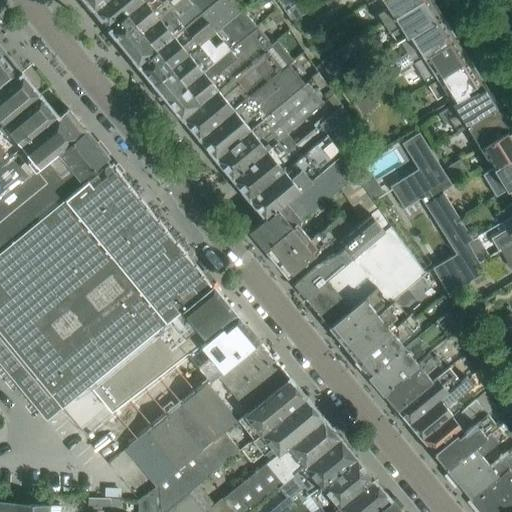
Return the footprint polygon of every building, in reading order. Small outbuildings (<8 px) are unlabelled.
[(86,0),(93,9),(104,0),(86,0)] [(108,26),(139,0),(104,0),(93,9),(108,26)] [(122,44),(175,0),(139,0),(108,26),(122,44)] [(215,0),(175,0),(122,44),(137,62),(182,25),(184,26),(215,0)] [(206,35),(213,29),(240,7),(234,0),(215,0),(184,26),(182,25),(137,62),(151,79),(206,35)] [(295,0),(280,0),(288,12),(299,4),(295,0)] [(383,22),(420,0),(374,0),(371,2),(383,22)] [(401,41),(443,16),(432,0),(420,0),(383,22),(396,43),(401,41)] [(228,47),(255,25),(240,7),(213,29),(206,35),(151,79),(166,97),(228,47)] [(455,37),(456,37),(443,16),(401,41),(408,54),(394,61),(399,71),(415,62),(455,37)] [(181,116),(271,43),(255,25),(166,97),(181,116)] [(323,31),(307,40),(313,49),(328,39),(323,31)] [(468,59),(455,37),(415,62),(428,85),(469,59),(468,59)] [(276,39),(271,43),(181,116),(198,135),(287,62),(288,64),(293,60),(276,39)] [(0,88),(21,72),(0,46),(0,88)] [(345,73),(341,66),(336,57),(323,64),(329,73),(333,80),(333,81),(345,73)] [(469,59),(428,85),(436,97),(446,92),(451,99),(451,100),(466,91),(468,95),(486,83),(483,80),(469,58),(468,59),(469,59)] [(288,64),(287,62),(198,135),(199,137),(214,155),(302,82),(288,64)] [(0,125),(39,94),(22,73),(22,72),(21,72),(0,88),(0,125)] [(354,80),(340,89),(348,102),(362,93),(354,80)] [(230,174),(275,138),(276,140),(287,131),(323,102),(306,82),(304,84),(302,82),(214,155),(230,174)] [(453,103),(438,113),(444,121),(450,118),(458,131),(467,126),(498,107),(500,106),(486,83),(468,95),(466,91),(451,100),(453,103)] [(0,125),(0,162),(0,163),(12,153),(57,116),(39,94),(0,125)] [(327,133),(345,118),(349,115),(342,105),(296,142),(287,131),(276,140),(275,138),(230,174),(247,195),(325,131),(327,133)] [(0,163),(0,162),(0,198),(24,180),(24,179),(49,159),(85,129),(83,126),(70,110),(67,107),(57,116),(12,153),(0,163)] [(480,146),(511,128),(498,107),(467,126),(480,146)] [(310,180),(339,155),(341,154),(360,140),(345,118),(327,133),(325,131),(247,195),(265,217),(265,218),(310,181),(310,180)] [(494,167),(511,156),(511,126),(511,128),(480,146),(494,167)] [(80,181),(109,157),(85,129),(49,159),(58,171),(64,166),(67,170),(70,168),(80,181)] [(485,270),(469,242),(473,238),(443,191),(451,185),(418,133),(401,143),(417,169),(390,187),(404,208),(421,197),(456,253),(433,267),(447,292),(485,270)] [(343,158),(341,154),(339,155),(351,173),(352,172),(367,162),(374,156),(362,142),(343,158)] [(351,173),(339,155),(310,180),(310,181),(265,218),(265,217),(249,230),(263,247),(295,220),(296,222),(340,188),(362,219),(352,229),(340,214),(310,239),(307,235),(275,261),(287,276),(320,248),(321,249),(337,235),(346,246),(339,252),(316,265),(294,284),(304,296),(326,278),(384,229),(384,230),(389,226),(390,225),(379,208),(377,209),(352,172),(351,173)] [(511,156),(494,167),(483,173),(497,196),(508,189),(511,186),(511,156)] [(460,158),(446,167),(452,177),(467,169),(460,158)] [(0,364),(0,365),(16,352),(165,229),(128,184),(114,166),(115,165),(111,161),(83,184),(80,181),(70,168),(67,170),(64,166),(58,171),(49,159),(24,179),(24,180),(0,198),(0,364)] [(511,186),(508,189),(511,195),(511,202),(497,212),(503,221),(511,215),(511,186)] [(511,215),(503,221),(511,236),(511,215)] [(275,261),(307,235),(296,222),(295,220),(263,247),(275,261)] [(328,325),(412,256),(389,226),(384,230),(384,229),(326,278),(337,291),(314,309),(328,325)] [(108,371),(212,286),(209,281),(165,229),(16,352),(24,363),(9,375),(46,420),(61,408),(89,385),(107,370),(108,371)] [(511,242),(500,249),(511,269),(511,242)] [(342,342),(422,276),(421,275),(424,273),(412,256),(328,325),(342,342)] [(429,296),(425,291),(431,286),(422,276),(342,342),(355,358),(409,313),(410,313),(429,296)] [(337,291),(326,278),(304,296),(314,309),(337,291)] [(107,370),(89,385),(113,413),(191,350),(236,312),(213,285),(212,286),(108,371),(107,370)] [(369,375),(448,310),(448,309),(451,306),(442,294),(436,300),(414,318),(410,313),(409,313),(355,358),(369,375)] [(418,362),(413,356),(445,331),(449,336),(463,324),(462,322),(460,319),(456,322),(448,310),(369,375),(382,391),(418,362)] [(113,413),(106,419),(128,445),(129,446),(258,339),(236,312),(191,350),(113,413)] [(397,408),(475,343),(472,338),(479,333),(469,318),(462,322),(463,324),(449,336),(418,362),(382,391),(397,408)] [(480,338),(474,341),(475,343),(478,347),(484,343),(480,338)] [(141,467),(274,357),(258,339),(129,446),(128,445),(124,448),(141,467)] [(475,343),(397,408),(408,422),(485,359),(478,347),(475,343)] [(511,357),(511,355),(492,366),(498,376),(501,374),(510,369),(508,365),(511,362),(511,357)] [(196,454),(289,376),(274,357),(141,467),(156,486),(157,486),(196,454)] [(497,375),(485,359),(408,422),(421,438),(451,413),(497,375)] [(511,369),(502,375),(510,387),(511,385),(511,369)] [(247,443),(305,395),(289,376),(196,454),(211,473),(242,446),(246,442),(247,443)] [(451,413),(421,438),(421,437),(432,451),(467,421),(470,425),(486,411),(495,404),(485,390),(453,416),(451,413)] [(270,458),(322,416),(305,395),(247,443),(246,442),(242,446),(253,461),(264,452),(270,458)] [(467,421),(432,451),(433,451),(446,468),(487,435),(486,435),(497,425),(486,411),(470,425),(467,421)] [(511,432),(511,413),(486,435),(487,435),(446,468),(458,483),(486,460),(481,454),(502,437),(504,440),(511,432)] [(279,488),(340,437),(322,416),(270,458),(222,497),(234,511),(248,511),(272,492),(273,492),(279,488)] [(286,497),(267,511),(289,511),(302,501),(303,501),(356,457),(340,437),(279,488),(286,497)] [(470,497),(511,462),(511,446),(490,465),(486,460),(458,483),(470,497)] [(211,473),(196,454),(157,486),(156,486),(139,498),(138,511),(164,511),(189,492),(189,491),(211,473)] [(311,511),(330,511),(373,477),(356,457),(303,501),(311,511)] [(511,462),(470,497),(482,511),(506,511),(511,508),(511,462)] [(372,511),(389,498),(373,477),(330,511),(372,511)] [(205,511),(189,492),(164,511),(205,511)] [(120,506),(121,498),(111,497),(111,506),(120,506)] [(205,511),(234,511),(222,497),(205,511)] [(401,511),(400,510),(389,498),(372,511),(401,511)] [(20,511),(21,502),(0,500),(0,511),(20,511)] [(60,511),(61,504),(21,502),(20,511),(60,511)]
